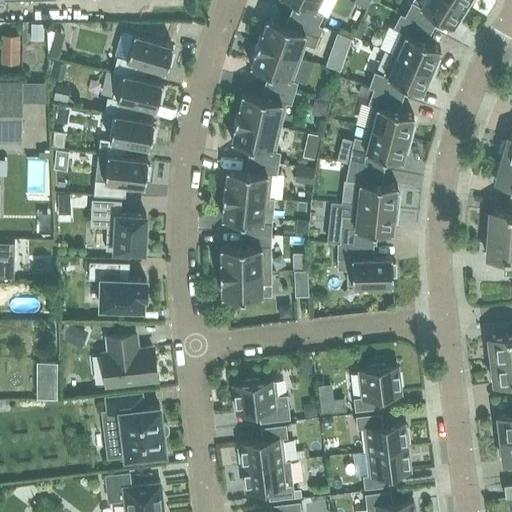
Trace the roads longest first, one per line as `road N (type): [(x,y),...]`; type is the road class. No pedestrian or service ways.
road 1 (residential): [(233,0),(211,56),(176,230),(184,347)]
road 2 (residential): [(511,22),(454,144),(442,222),(445,318)]
road 3 (residential): [(445,318),(184,347)]
road 4 (residential): [(445,318),(467,511)]
road 5 (residential): [(184,347),(203,511)]
